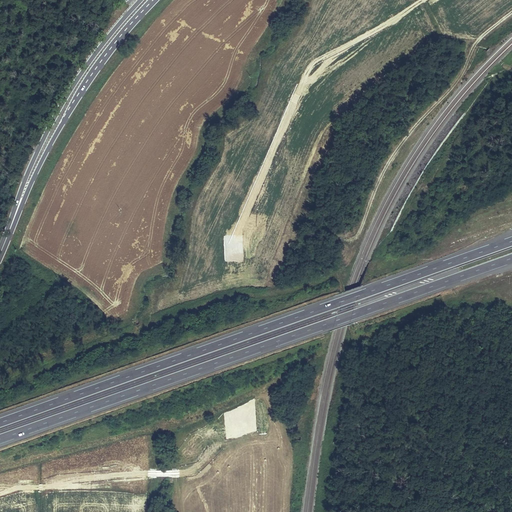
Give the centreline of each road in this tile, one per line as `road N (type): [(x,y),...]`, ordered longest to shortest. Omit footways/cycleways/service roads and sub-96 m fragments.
road 1 (motorway): [(511,241),(0,422)]
road 2 (motorway): [(0,438),(511,258)]
road 3 (track): [(511,12),(478,40),(457,81),(397,148),(356,238)]
road 4 (primary): [(11,224),(92,73),(153,0)]
road 5 (primary): [(140,0),(60,106),(11,224)]
